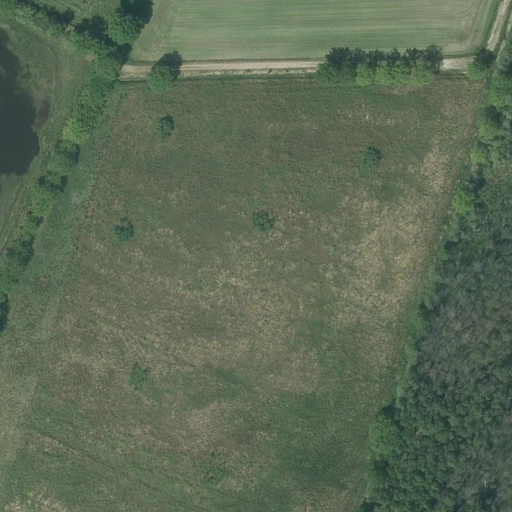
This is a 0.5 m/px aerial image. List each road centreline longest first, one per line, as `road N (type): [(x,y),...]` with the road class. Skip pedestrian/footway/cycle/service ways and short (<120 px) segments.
road 1 (track): [(505,0),(479,62),(113,67)]
road 2 (track): [(113,67),(0,303)]
road 3 (track): [(113,67),(123,41),(38,0)]
